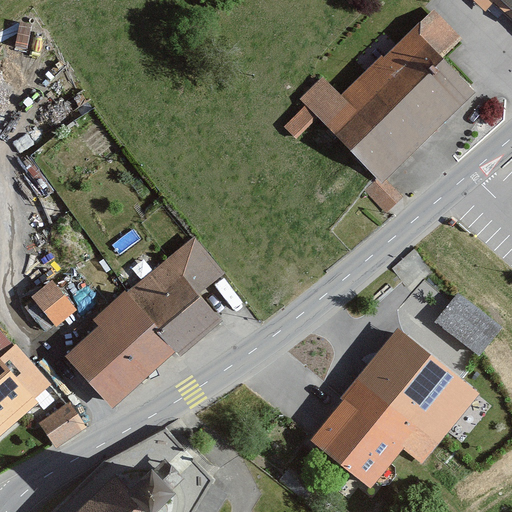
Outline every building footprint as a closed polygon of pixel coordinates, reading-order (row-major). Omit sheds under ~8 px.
[(511,0),(479,0),(489,9),(497,0),(504,0),(511,7),(511,0)] [(324,74),(299,98),(304,105),(317,117),(373,175),(384,187),(390,181),(486,89),(421,21),(344,95),(324,74)] [(317,117),(304,105),(285,124),(298,136),(317,117)] [(384,187),(373,175),(361,187),(386,213),(404,195),(390,181),(384,187)] [(225,268),(196,233),(94,317),(100,324),(68,350),(115,408),(226,318),(201,288),(225,268)] [(53,277),(33,293),(59,324),(79,307),(53,277)] [(460,289),(439,318),(487,353),(508,323),(460,289)] [(481,391),(400,328),(318,432),(378,479),(409,439),(430,456),(481,391)] [(0,432),(39,399),(0,354),(0,432)] [(84,429),(69,407),(43,425),(57,446),(84,429)] [(144,489),(129,470),(81,511),(172,511),(193,491),(166,466),(144,489)]
